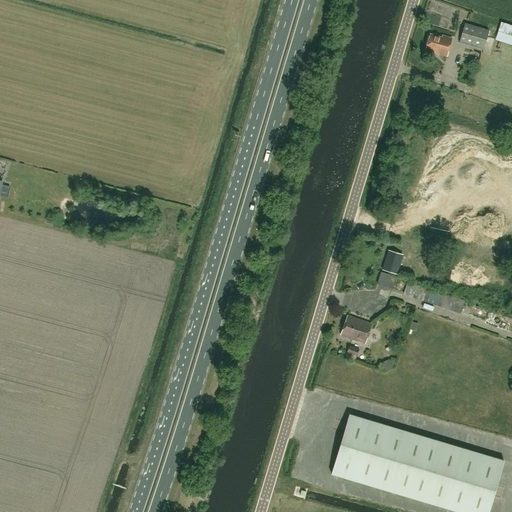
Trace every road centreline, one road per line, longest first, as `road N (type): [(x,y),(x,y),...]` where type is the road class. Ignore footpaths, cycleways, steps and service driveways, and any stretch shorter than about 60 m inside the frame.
road 1 (trunk): [(155,511),(310,0)]
road 2 (trunk): [(291,0),(136,511)]
road 3 (tertiary): [(263,511),(417,0)]
